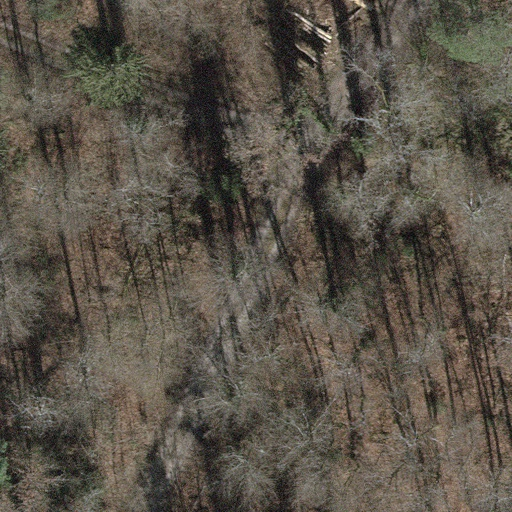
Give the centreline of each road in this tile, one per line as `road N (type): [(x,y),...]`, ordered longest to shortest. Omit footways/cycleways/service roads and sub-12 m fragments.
road 1 (track): [(142,511),(214,353),(420,0)]
road 2 (track): [(0,33),(321,158)]
